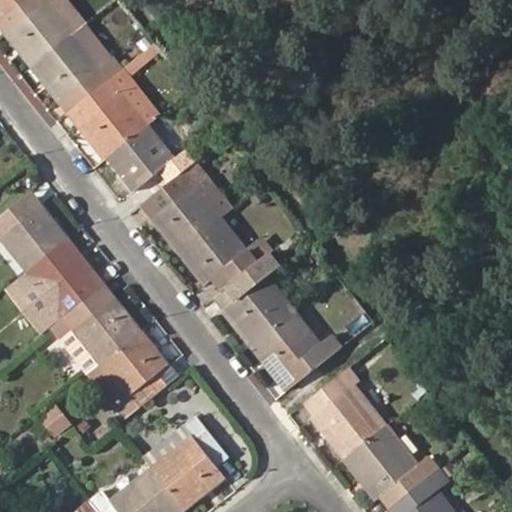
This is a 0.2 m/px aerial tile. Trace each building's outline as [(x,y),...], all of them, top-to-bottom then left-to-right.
[(0,0),(9,11),(22,0),(0,0)] [(18,23),(7,31),(33,65),(78,30),(54,0),(22,0),(9,11),(18,23)] [(54,0),(78,30),(86,23),(67,0),(54,0)] [(9,11),(0,18),(0,22),(7,31),(18,23),(9,11)] [(78,30),(33,65),(60,99),(72,90),(81,101),(123,69),(86,23),(78,30)] [(161,50),(156,43),(124,68),(130,75),(161,50)] [(163,115),(130,75),(124,68),(123,69),(133,82),(124,89),(151,124),(163,115)] [(90,113),(79,123),(107,158),(151,124),(124,89),(133,82),(123,69),(81,101),(90,113)] [(181,101),(193,91),(182,77),(170,87),(181,101)] [(72,90),(60,99),(69,110),(81,101),(72,90)] [(81,101),(69,110),(79,123),(90,113),(81,101)] [(133,191),(145,182),(155,195),(197,163),(186,149),(177,157),(151,124),(107,158),(133,191)] [(154,216),(180,249),(223,215),(197,182),(205,176),(206,175),(197,163),(155,195),(164,207),(154,216)] [(223,215),(231,208),(205,176),(197,182),(223,215)] [(155,195),(144,203),(154,216),(164,207),(155,195)] [(0,228),(4,234),(0,237),(26,271),(70,237),(43,203),(31,213),(21,200),(0,216),(0,228)] [(180,249),(205,281),(211,277),(216,273),(227,288),(270,254),(259,241),(249,248),(223,215),(180,249)] [(53,306),(43,314),(52,326),(97,290),(88,278),(97,271),(70,237),(26,271),(53,306)] [(279,266),(270,254),(227,288),(235,300),(226,307),(253,343),(297,308),(270,274),(279,266)] [(26,271),(16,280),(43,314),(53,306),(26,271)] [(97,290),(106,283),(97,271),(88,278),(97,290)] [(216,273),(211,277),(222,292),(227,288),(216,273)] [(116,295),(106,283),(97,290),(106,302),(116,295)] [(253,343),(226,307),(235,300),(227,288),(222,292),(213,299),(250,345),(253,343)] [(97,290),(52,326),(89,372),(143,330),(116,295),(106,302),(97,290)] [(324,342),(297,308),(253,343),(280,377),(292,367),(301,379),(341,347),(332,335),(324,342)] [(89,372),(125,418),(167,386),(157,373),(169,363),(143,330),(89,372)] [(250,345),(286,391),(301,379),(292,367),(280,377),(253,343),(250,345)] [(358,385),(362,382),(350,367),(340,375),(351,387),(356,383),(358,385)] [(323,408),(313,416),(346,458),(389,424),(358,385),(356,383),(351,387),(340,375),(313,396),(323,408)] [(41,418),(57,439),(73,426),(57,405),(41,418)] [(186,510),(226,477),(217,466),(228,457),(195,416),(144,457),(151,466),(186,510)] [(378,498),(388,489),(398,502),(439,470),(429,458),(421,465),(389,424),(346,458),(378,498)] [(182,511),(186,510),(151,466),(110,500),(102,490),(90,499),(98,509),(100,511),(182,511)] [(458,511),(440,489),(448,482),(439,470),(398,502),(406,511),(458,511)] [(94,511),(98,509),(90,499),(74,511),(94,511)]
